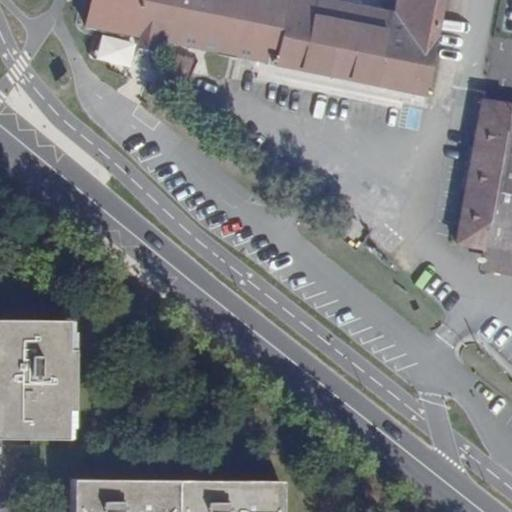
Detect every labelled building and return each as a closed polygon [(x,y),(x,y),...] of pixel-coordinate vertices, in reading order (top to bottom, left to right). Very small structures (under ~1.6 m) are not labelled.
[(424,94),(442,0),(393,0),(391,12),(332,0),(90,0),(85,25),(424,94)] [(511,119),(500,118),(502,108),(481,106),(459,237),(456,260),(479,264),(511,269),(511,119)] [(477,278),(511,283),(511,269),(479,264),(477,278)] [(0,438),(63,439),(63,409),(70,409),(70,351),(63,351),(64,322),(0,320),(0,438)] [(278,511),(279,482),(70,480),(69,511),(278,511)]
